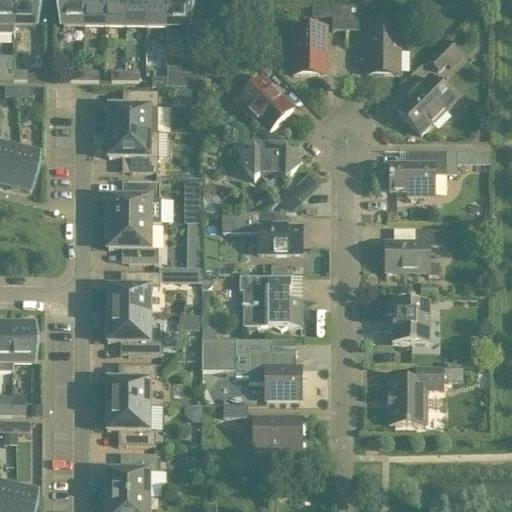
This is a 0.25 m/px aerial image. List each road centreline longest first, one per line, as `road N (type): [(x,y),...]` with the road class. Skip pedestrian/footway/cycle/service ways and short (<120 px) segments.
road 1 (residential): [(338,511),(346,152)]
road 2 (residential): [(80,511),(82,298)]
road 3 (residential): [(82,298),(83,101)]
